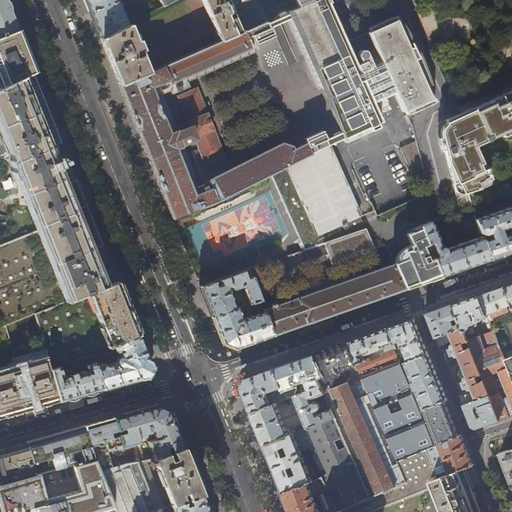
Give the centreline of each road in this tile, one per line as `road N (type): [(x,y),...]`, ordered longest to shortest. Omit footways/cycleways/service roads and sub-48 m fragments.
road 1 (secondary): [(195,378),(43,0)]
road 2 (residential): [(195,378),(415,302)]
road 3 (residential): [(0,435),(195,378)]
road 4 (residential): [(470,438),(415,302)]
road 5 (secondary): [(247,511),(195,378)]
